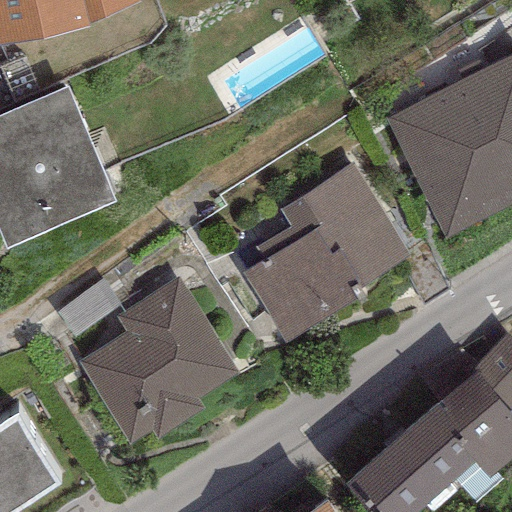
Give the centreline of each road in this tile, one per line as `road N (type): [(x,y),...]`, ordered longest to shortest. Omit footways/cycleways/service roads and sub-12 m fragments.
road 1 (residential): [(0,340),(359,104)]
road 2 (residential): [(189,511),(511,315)]
road 3 (track): [(359,104),(511,6)]
